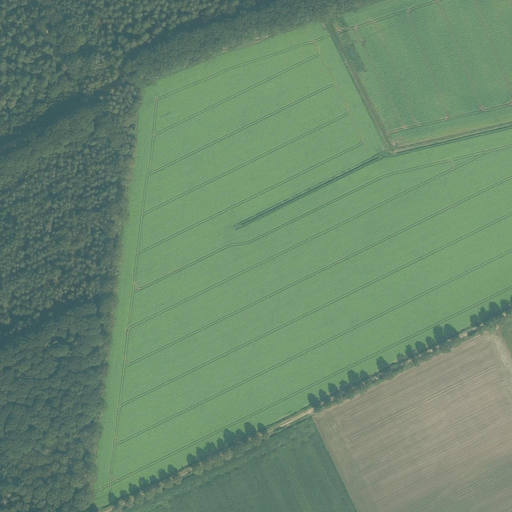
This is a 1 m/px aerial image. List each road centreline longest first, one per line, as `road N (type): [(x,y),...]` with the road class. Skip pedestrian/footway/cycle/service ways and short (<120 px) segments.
road 1 (track): [(103,511),(511,312)]
road 2 (track): [(93,115),(120,161),(83,511)]
road 3 (track): [(85,101),(370,0)]
